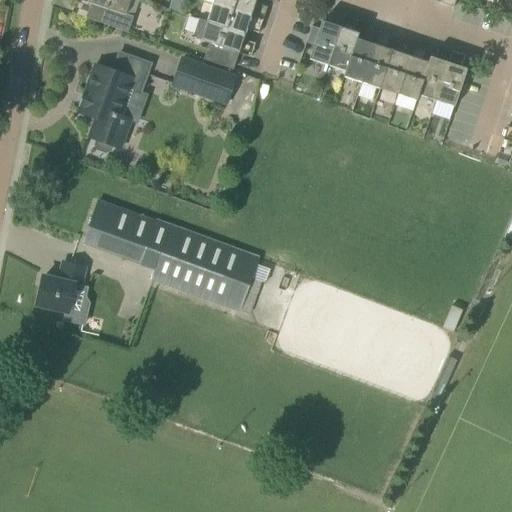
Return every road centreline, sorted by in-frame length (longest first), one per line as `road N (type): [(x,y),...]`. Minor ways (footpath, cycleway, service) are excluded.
road 1 (residential): [(407,16),(489,45),(500,58),(472,144)]
road 2 (tertiary): [(0,178),(32,0)]
